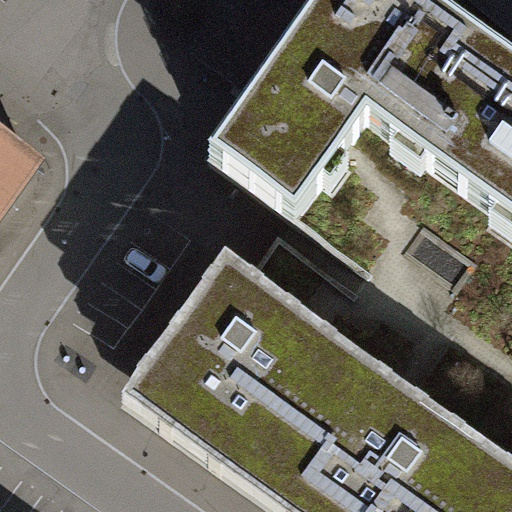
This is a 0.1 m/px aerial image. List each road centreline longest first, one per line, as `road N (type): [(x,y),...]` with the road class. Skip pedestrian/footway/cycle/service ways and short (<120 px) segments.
road 1 (residential): [(29,42),(98,150),(97,185),(0,336)]
road 2 (residential): [(0,392),(154,511)]
